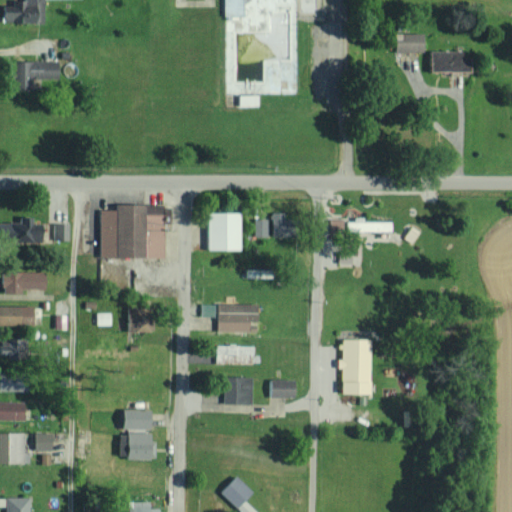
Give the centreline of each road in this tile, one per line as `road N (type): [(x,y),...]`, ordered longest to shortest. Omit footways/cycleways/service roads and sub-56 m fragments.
road 1 (residential): [(511,183),(0,183)]
road 2 (residential): [(180,511),(183,182)]
road 3 (residential): [(311,511),(321,183)]
